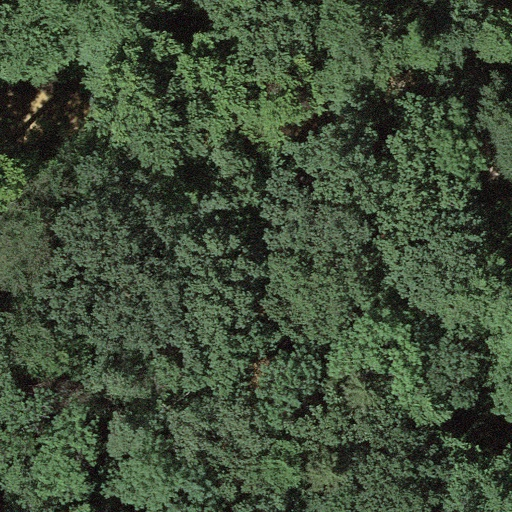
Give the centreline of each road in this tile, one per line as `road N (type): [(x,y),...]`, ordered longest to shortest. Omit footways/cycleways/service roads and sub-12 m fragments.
road 1 (track): [(285,511),(267,456),(259,328),(266,105)]
road 2 (track): [(266,105),(153,136),(0,144)]
road 3 (track): [(484,85),(398,66),(266,105)]
